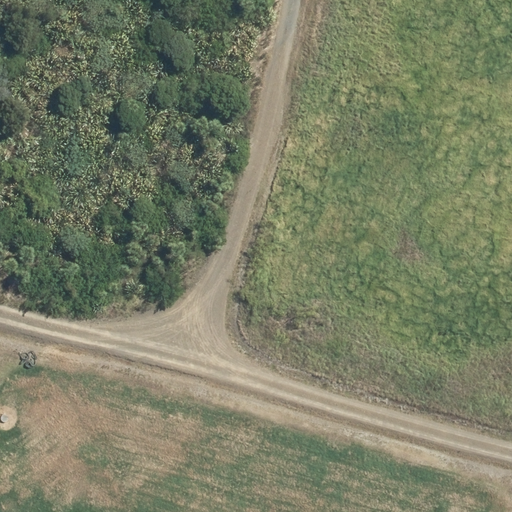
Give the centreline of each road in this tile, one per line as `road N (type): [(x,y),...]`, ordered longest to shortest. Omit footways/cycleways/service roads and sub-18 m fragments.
road 1 (track): [(511,456),(327,406),(182,355),(221,265),(295,0)]
road 2 (track): [(0,317),(182,355)]
